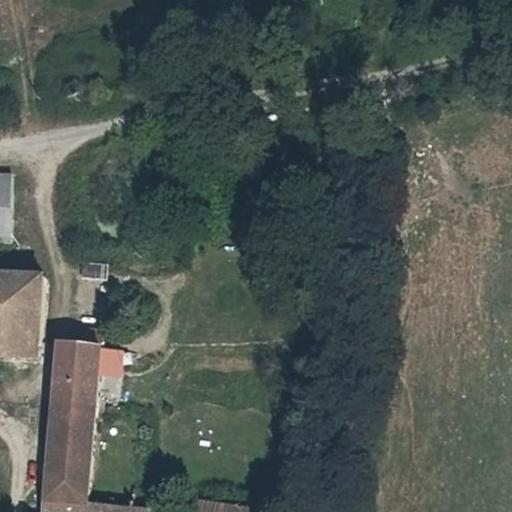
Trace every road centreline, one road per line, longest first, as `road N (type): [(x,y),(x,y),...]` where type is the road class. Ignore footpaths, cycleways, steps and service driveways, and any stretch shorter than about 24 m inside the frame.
road 1 (track): [(511,57),(209,103),(49,150),(0,153)]
road 2 (track): [(387,78),(332,511)]
road 3 (unknown): [(49,150),(95,237),(96,292),(67,511)]
